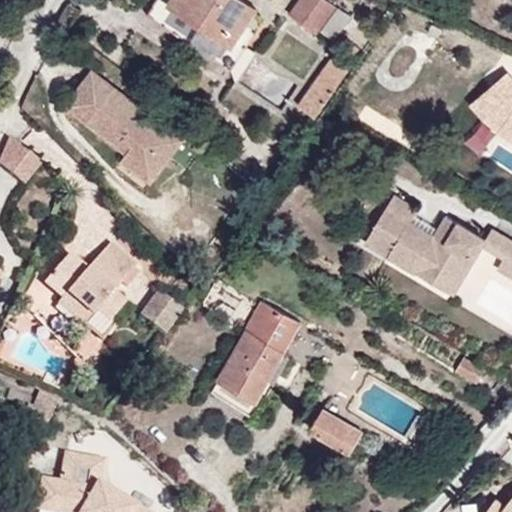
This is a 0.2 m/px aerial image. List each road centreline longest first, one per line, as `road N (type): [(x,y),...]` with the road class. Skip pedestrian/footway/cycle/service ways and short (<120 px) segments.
road 1 (unclassified): [(51,0),(0,127)]
road 2 (residential): [(430,511),(511,424)]
